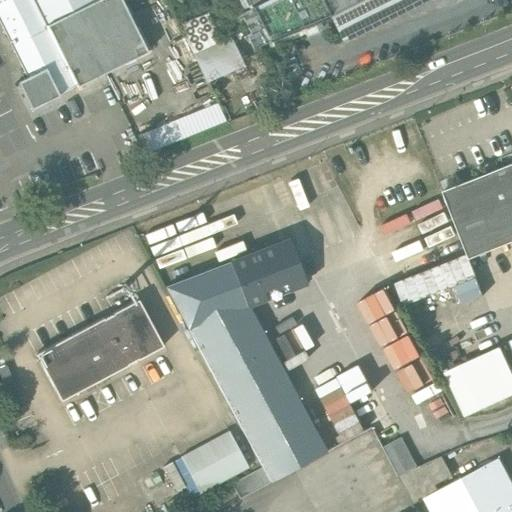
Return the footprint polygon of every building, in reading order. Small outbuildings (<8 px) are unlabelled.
[(0,0),(0,22),(27,78),(18,83),(32,110),(59,96),(58,95),(76,86),(77,88),(147,53),(120,0),(0,0)] [(247,0),(253,12),(252,13),(267,42),(303,28),(307,37),(318,33),(314,23),(329,17),(329,16),(361,0),(247,0)] [(222,43),(209,16),(179,27),(206,81),(242,65),(229,40),(222,43)] [(511,164),(498,170),(511,204),(511,164)] [(511,204),(498,170),(443,192),(469,259),(511,242),(511,204)] [(337,240),(359,228),(344,201),(322,213),(337,240)] [(289,240),(230,263),(247,306),(289,290),(303,285),(303,284),(306,283),(289,240)] [(471,281),(462,258),(404,280),(413,303),(471,281)] [(247,306),(230,263),(165,288),(260,468),(261,467),(270,483),(326,452),(247,306)] [(124,279),(115,284),(120,293),(129,288),(124,279)] [(397,284),(364,298),(398,375),(431,360),(397,284)] [(135,299),(32,354),(57,401),(160,346),(135,299)] [(511,399),(511,345),(456,367),(474,414),(511,399)] [(2,363),(0,363),(0,384),(2,390),(11,386),(2,363)] [(326,415),(364,401),(355,377),(317,392),(326,415)] [(229,431),(190,452),(199,469),(190,473),(181,457),(180,457),(199,493),(248,467),(229,431)] [(511,511),(511,482),(499,458),(439,491),(435,485),(452,476),(442,456),(398,477),(413,504),(423,499),(430,511),(511,511)] [(260,468),(231,484),(239,499),(270,483),(261,467),(260,468)]
